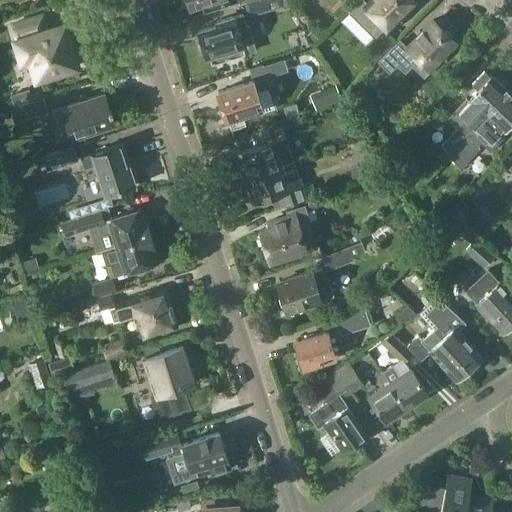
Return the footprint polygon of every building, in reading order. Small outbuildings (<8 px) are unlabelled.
[(186,0),(189,7),(209,0),(211,0),(214,8),(228,4),(226,0),(186,0)] [(285,0),(252,0),(245,2),(249,16),(288,5),(285,0)] [(413,2),(411,0),(371,0),(367,5),(361,0),(357,0),(347,10),(349,12),(349,11),(374,36),(385,25),(387,28),(413,2)] [(205,56),(209,54),(212,63),(245,53),(237,28),(246,25),(242,13),(215,21),(216,24),(197,30),(205,56)] [(65,23),(48,29),(43,14),(11,24),(16,38),(14,39),(21,61),(31,58),(37,78),(78,65),(65,23)] [(454,41),(433,20),(407,46),(407,47),(403,51),(396,43),(378,60),(389,71),(397,63),(404,71),(418,57),(428,68),(454,41)] [(313,28),(307,34),(315,42),(321,36),(313,28)] [(378,60),(396,43),(396,42),(385,31),(362,55),(373,66),(378,60)] [(249,68),(252,80),(217,91),(225,119),(228,118),(231,127),(244,123),(241,113),(260,107),(262,111),(273,107),(266,86),(264,87),(261,78),(287,70),(286,68),(291,66),(289,58),(284,60),(284,59),(262,65),(262,64),(249,68)] [(457,153),(465,145),(457,137),(465,127),(469,131),(508,90),(491,74),(489,76),(483,71),(471,84),(477,89),(467,99),(469,100),(450,120),(457,127),(441,144),(451,153),(453,150),(457,153)] [(336,84),(323,89),(324,91),(324,93),(329,105),(342,100),(336,84)] [(511,93),(508,90),(469,131),(465,127),(457,137),(465,145),(457,153),(453,150),(451,153),(452,154),(450,157),(461,167),(480,147),(477,145),(480,142),(490,151),(504,136),(499,131),(500,129),(501,131),(511,120),(511,119),(511,93)] [(347,95),(354,106),(360,102),(354,91),(347,95)] [(103,94),(61,107),(62,107),(51,111),(55,123),(66,120),(72,138),(113,125),(103,94)] [(33,101),(15,107),(10,109),(15,123),(49,112),(44,97),(33,101)] [(240,177),(293,160),(285,136),(295,132),(291,119),(255,130),(259,143),(232,151),(240,177)] [(96,165),(105,196),(135,186),(129,165),(126,166),(119,145),(91,154),(92,154),(81,158),(84,168),(96,165)] [(43,156),(48,170),(78,160),(74,146),(43,156)] [(17,165),(21,176),(41,170),(38,158),(17,165)] [(301,184),(293,160),(240,177),(248,202),(275,194),(279,205),(315,194),(311,180),(301,184)] [(385,160),(375,163),(378,172),(388,169),(385,160)] [(499,162),(490,171),(496,177),(505,168),(499,162)] [(387,176),(380,183),(391,192),(397,185),(387,176)] [(306,198),(307,199),(310,208),(322,204),(318,194),(306,198)] [(465,200),(454,212),(469,226),(480,214),(465,200)] [(109,207),(71,219),(62,221),(66,235),(90,228),(97,251),(102,250),(102,251),(116,247),(151,235),(146,219),(145,219),(142,209),(112,218),(109,207)] [(293,213),(293,212),(268,220),(269,226),(259,229),(269,260),(305,249),(297,224),(309,221),(305,209),(293,213)] [(440,209),(425,224),(433,231),(447,216),(440,209)] [(116,247),(102,251),(106,265),(111,263),(115,275),(124,272),(124,273),(158,262),(155,252),(156,252),(151,235),(116,247)] [(464,250),(484,267),(496,255),(476,237),(464,250)] [(359,242),(322,257),(327,271),(354,260),(353,258),(364,254),(359,242)] [(24,260),(27,271),(40,267),(37,256),(24,260)] [(311,270),(276,282),(285,310),(320,299),(333,295),(327,277),(324,278),(321,268),(311,271),(311,270)] [(511,286),(508,290),(488,268),(464,290),(475,301),(474,302),(478,307),(478,310),(483,315),(486,315),(501,332),(511,321),(511,286)] [(117,291),(113,278),(93,284),(97,297),(111,293),(117,291)] [(9,287),(9,288),(11,293),(19,291),(20,291),(18,284),(9,287)] [(168,305),(162,288),(115,304),(107,307),(112,323),(135,315),(135,316),(168,305)] [(437,296),(419,312),(434,329),(468,367),(479,356),(457,331),(466,323),(447,304),(446,305),(437,296)] [(175,327),(168,305),(135,316),(142,337),(175,327)] [(416,313),(408,305),(393,310),(398,325),(416,313)] [(295,340),(298,350),(295,351),(300,369),(315,365),(314,362),(334,356),(334,355),(345,351),(340,335),(371,325),(364,306),(322,320),(325,331),(295,340)] [(434,329),(422,339),(418,335),(407,346),(422,360),(430,352),(454,379),(468,367),(434,329)] [(401,359),(404,363),(414,353),(392,333),(381,342),(399,360),(401,359)] [(63,339),(55,341),(60,358),(68,356),(63,339)] [(107,358),(112,357),(128,352),(123,339),(103,345),(107,358)] [(189,407),(182,386),(194,382),(182,345),(144,358),(156,394),(151,396),(158,417),(189,407)] [(49,371),(44,355),(31,359),(36,375),(49,371)] [(70,356),(49,362),(53,376),(55,375),(65,372),(66,371),(74,369),(70,356)] [(91,379),(117,371),(112,358),(76,371),(75,369),(74,369),(66,371),(65,372),(69,382),(90,375),(91,379)] [(337,373),(352,392),(362,385),(348,363),(336,371),(337,373)] [(400,374),(393,364),(384,371),(408,407),(426,394),(410,367),(400,374)] [(383,371),(389,381),(368,396),(386,422),(408,407),(384,371),(383,371)] [(352,392),(337,373),(318,386),(327,401),(309,414),(318,428),(325,424),(342,451),(366,435),(342,399),(352,392)] [(182,444),(181,444),(177,430),(137,443),(143,459),(166,452),(168,457),(166,457),(174,482),(195,475),(193,468),(209,463),(212,473),(227,468),(223,458),(226,458),(218,432),(182,443),(182,444)] [(464,511),(468,493),(471,479),(447,475),(445,485),(442,484),(432,491),(430,487),(416,497),(426,511),(464,511)] [(52,492),(59,511),(61,511),(95,500),(88,480),(52,492)] [(201,493),(197,481),(181,486),(185,498),(201,493)] [(468,493),(464,511),(497,511),(495,509),(490,508),(492,498),(468,493)] [(179,511),(191,509),(189,498),(176,501),(179,511)] [(237,511),(237,506),(214,508),(213,499),(200,500),(201,511),(237,511)]
